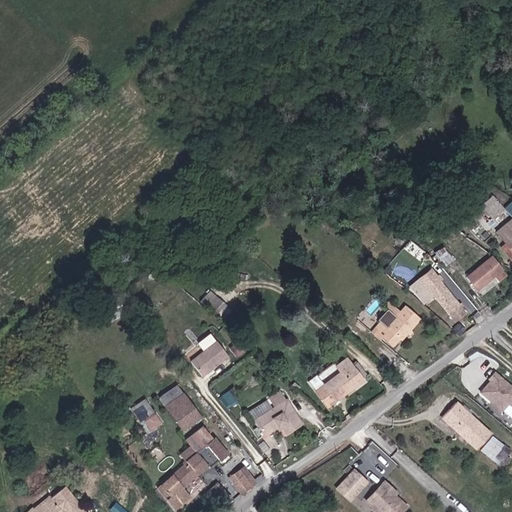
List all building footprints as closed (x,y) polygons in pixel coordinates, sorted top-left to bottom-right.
[(499,199),(493,199),(484,206),(492,216),(505,206),(499,199)] [(511,251),(511,221),(497,233),(511,251)] [(430,260),(440,272),(447,266),(438,254),(430,260)] [(467,277),(477,289),(493,276),(498,281),(505,275),(491,257),(467,277)] [(437,297),(456,322),(468,312),(432,268),(410,288),(424,306),(437,297)] [(493,276),(477,289),(481,294),(498,281),(493,276)] [(230,306),(213,291),(204,301),(221,316),(230,306)] [(386,306),(389,309),(398,317),(402,312),(390,301),(386,306)] [(398,317),(389,309),(380,319),(386,325),(382,329),(386,334),(384,337),(394,346),(401,339),(402,340),(423,318),(409,305),(402,312),(398,317)] [(217,340),(193,360),(204,374),(229,355),(217,340)] [(236,356),(246,350),(239,340),(230,347),(236,356)] [(348,358),(340,365),(344,370),(318,390),(330,405),(364,378),(348,358)] [(504,411),(509,404),(511,406),(511,383),(495,371),(479,393),(504,411)] [(185,394),(169,406),(186,429),(202,416),(185,394)] [(131,407),(146,433),(162,423),(147,397),(131,407)] [(288,397),(256,418),(266,434),(282,424),(287,432),(304,421),(288,397)] [(478,449),(493,434),(459,402),(445,416),(478,449)] [(185,487),(228,452),(216,437),(208,443),(203,437),(183,453),(188,459),(159,489),(174,508),(191,495),(185,487)] [(245,465),(228,476),(240,494),(257,483),(245,465)] [(335,487),(350,502),(370,482),(355,467),(335,487)] [(232,499),(219,483),(212,488),(225,505),(232,499)] [(86,511),(67,485),(30,511),(65,511),(67,511),(68,511),(86,511)] [(400,511),(402,511),(389,499),(391,497),(379,485),(362,504),(370,511),(400,511)]
